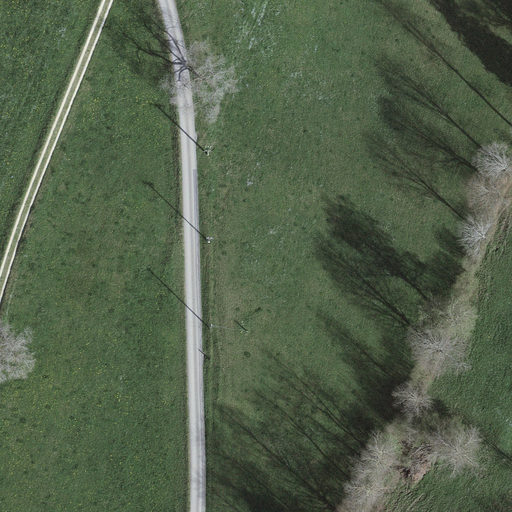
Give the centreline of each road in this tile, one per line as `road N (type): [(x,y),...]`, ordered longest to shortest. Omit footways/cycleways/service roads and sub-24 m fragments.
road 1 (unclassified): [(164,0),(187,129),(196,511)]
road 2 (track): [(105,0),(0,283)]
